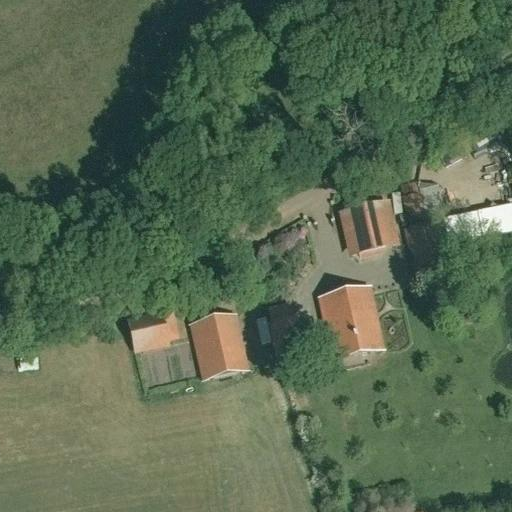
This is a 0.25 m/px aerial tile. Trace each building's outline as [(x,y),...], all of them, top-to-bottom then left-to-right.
[(402,186),(404,197),(422,193),(420,182),(402,186)] [(406,216),(442,211),(441,200),(425,202),(424,195),(404,198),(406,216)] [(469,207),(468,197),(450,199),(451,210),(469,207)] [(342,212),(348,258),(400,251),(394,205),(342,212)] [(436,226),(405,233),(408,250),(412,249),(415,262),(411,263),(415,280),(446,273),(436,226)] [(332,362),(382,352),(368,290),(319,301),(332,362)] [(271,307),(272,321),(294,320),(294,306),(271,307)] [(135,353),(167,346),(160,314),(128,321),(135,353)] [(189,327),(202,382),(246,372),(234,317),(189,327)] [(295,320),(271,324),(275,354),(300,350),(295,320)]
